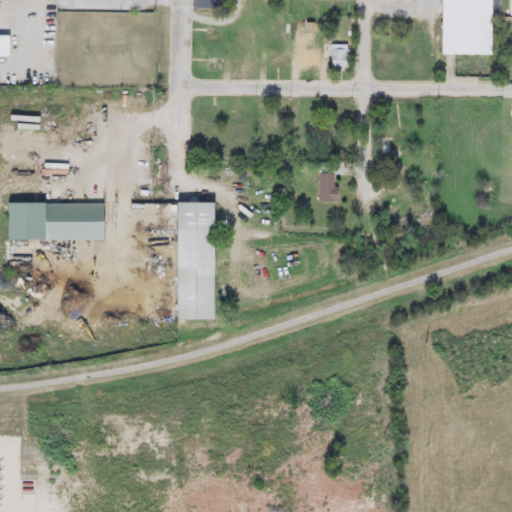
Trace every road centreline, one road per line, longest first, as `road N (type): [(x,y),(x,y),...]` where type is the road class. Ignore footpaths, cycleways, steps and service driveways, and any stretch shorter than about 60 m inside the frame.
road 1 (residential): [(179,83),(511,87)]
road 2 (residential): [(180,140),(181,0)]
